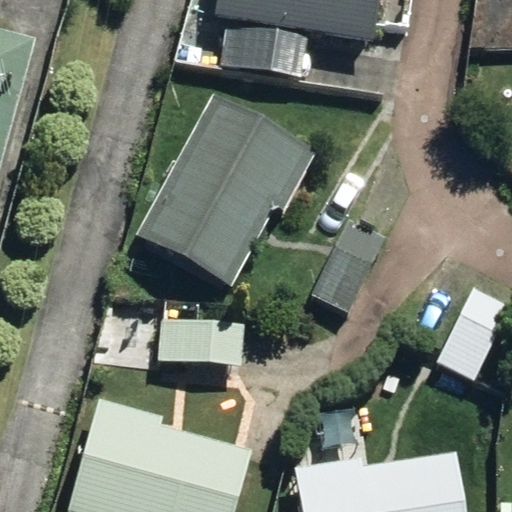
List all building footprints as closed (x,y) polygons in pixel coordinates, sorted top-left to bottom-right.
[(204,71),(285,84),(290,43),(357,53),(364,0),(203,0),(199,30),(210,31),(204,71)] [(0,196),(41,39),(0,28),(0,196)] [(120,247),(216,299),(260,219),(267,222),(299,163),(198,107),(120,247)] [(301,304),(334,321),(372,247),(339,229),(301,304)] [(425,371),(460,389),(497,316),(462,298),(425,371)] [(153,307),(150,329),(184,331),(187,311),(153,307)] [(229,373),(232,337),(150,329),(147,366),(229,373)] [(57,511),(219,511),(233,462),(140,436),(142,427),(87,410),(57,511)] [(282,479),(286,511),(446,511),(440,467),(343,481),(342,472),(282,479)]
